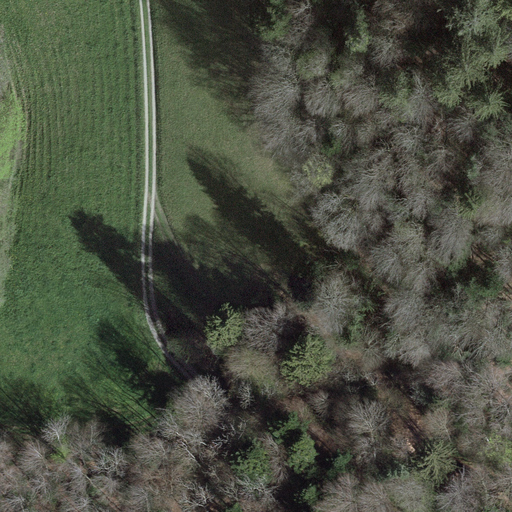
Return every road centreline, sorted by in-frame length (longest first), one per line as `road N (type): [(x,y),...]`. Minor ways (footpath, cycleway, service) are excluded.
road 1 (track): [(139,0),(153,95),(149,325),(246,420),(279,511)]
road 2 (track): [(511,485),(477,477),(431,448),(375,372),(229,316),(178,261),(149,199)]
road 3 (track): [(393,511),(288,414),(233,387),(213,386),(168,417),(129,428),(32,439),(0,432)]
